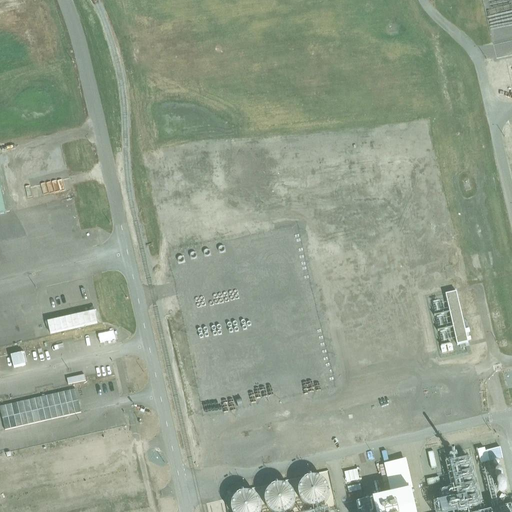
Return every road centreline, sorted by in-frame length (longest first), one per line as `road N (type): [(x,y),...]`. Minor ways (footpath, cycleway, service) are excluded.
road 1 (unknown): [(509,412),(182,490)]
road 2 (unknown): [(0,433),(159,393)]
road 3 (unknown): [(147,342),(0,373)]
road 4 (unknown): [(127,252),(0,282)]
